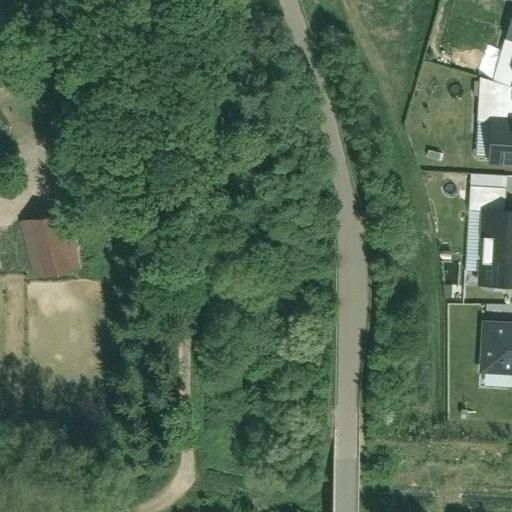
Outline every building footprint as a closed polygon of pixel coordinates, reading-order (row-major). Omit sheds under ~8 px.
[(55,48),(0,76),(0,127),(76,87),(55,48)] [(511,163),(511,118),(488,118),(487,162),(511,163)] [(54,197),(10,210),(26,266),(70,253),(54,197)] [(511,211),(484,210),(481,282),(511,283),(511,211)] [(511,319),(480,318),(477,371),(511,373),(511,319)]
